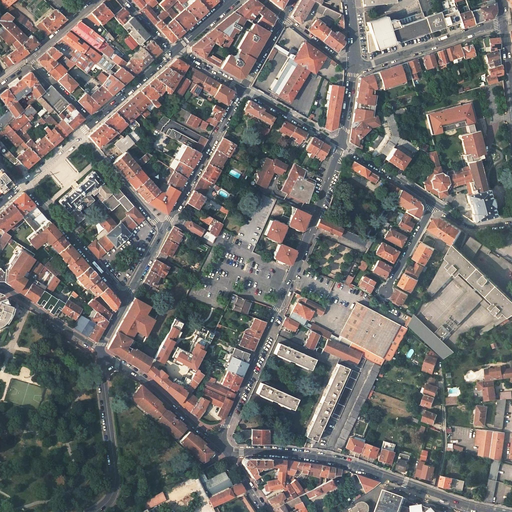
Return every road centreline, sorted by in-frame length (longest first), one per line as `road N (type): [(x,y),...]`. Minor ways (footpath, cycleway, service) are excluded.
road 1 (unclassified): [(220,441),(339,144)]
road 2 (unclassified): [(228,454),(319,456),(503,511)]
road 3 (unclassified): [(242,88),(163,229)]
road 4 (unclassified): [(126,299),(23,181)]
road 5 (unclassified): [(353,65),(503,21)]
road 6 (unclassified): [(103,379),(115,480),(95,511)]
road 7 (unclassified): [(117,363),(220,441)]
road 8 (unclassified): [(78,133),(163,229)]
